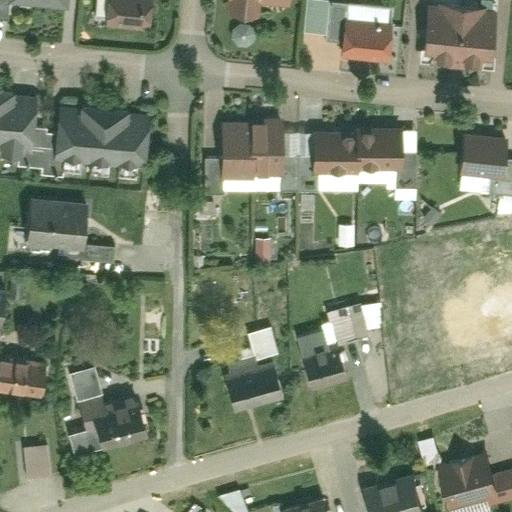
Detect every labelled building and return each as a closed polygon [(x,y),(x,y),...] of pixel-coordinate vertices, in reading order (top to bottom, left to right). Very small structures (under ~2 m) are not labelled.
[(104,0),(103,21),(150,26),(152,0),(104,0)] [(226,0),(226,6),(259,10),(260,1),(287,4),(287,0),(226,0)] [(326,30),(328,0),(306,0),(304,28),(326,30)] [(325,36),(341,38),(343,14),(344,0),(328,0),(326,30),(325,36)] [(428,0),(423,45),(491,52),(497,2),(482,0),(428,0)] [(339,51),(388,56),(392,19),(343,14),(341,38),(339,51)] [(230,22),(231,43),(252,42),(251,20),(230,22)] [(0,150),(18,152),(19,143),(31,144),(33,122),(37,90),(9,87),(10,82),(0,81),(0,150)] [(56,130),(54,152),(64,153),(143,161),(148,110),(128,108),(128,102),(79,97),(79,103),(59,101),(56,130)] [(253,171),(281,170),(281,151),(281,112),(253,112),(253,117),(253,171)] [(253,171),(253,117),(223,117),(223,154),(223,175),(253,175),(253,171)] [(48,123),(33,122),(31,144),(19,143),(18,152),(17,161),(43,164),(42,170),(62,172),(64,153),(54,152),(56,130),(47,129),(48,123)] [(358,129),(359,165),(401,164),(400,147),(400,124),(358,124),(358,129)] [(359,165),(358,129),(315,130),(315,151),(315,169),(359,168),(359,165)] [(460,129),(457,169),(500,172),(502,153),(503,132),(460,129)] [(415,147),(400,147),(401,164),(401,182),(416,182),(415,147)] [(282,186),(298,186),(297,151),(281,151),(281,170),(282,186)] [(315,169),(315,151),(297,151),(298,186),(316,186),(315,169)] [(511,154),(502,153),(500,172),(499,189),(511,189),(511,154)] [(223,175),(223,154),(206,154),(207,187),(224,187),(223,175)] [(30,193),(26,240),(82,244),(85,197),(30,193)] [(196,198),(196,217),(214,217),(214,197),(196,198)] [(271,234),(255,234),(255,263),(271,263),(271,234)] [(511,289),(445,305),(454,343),(511,329),(511,289)] [(336,337),(337,340),(369,330),(360,298),(327,307),(336,337)] [(252,354),(276,348),(269,322),(246,329),(252,354)] [(308,382),(346,371),(337,340),(336,337),(298,348),(303,365),(308,382)] [(0,349),(0,385),(39,391),(44,357),(0,349)] [(235,406),(282,393),(271,354),(255,358),(224,367),(235,406)] [(69,371),(77,396),(102,387),(94,363),(69,371)] [(96,419),(103,442),(146,427),(134,392),(91,406),(96,419)] [(74,451),(103,442),(96,419),(67,429),(74,451)] [(417,438),(424,461),(438,456),(431,434),(417,438)] [(26,473),(50,471),(46,440),(23,443),(26,473)] [(450,511),(468,511),(511,498),(511,463),(491,470),(485,448),(435,463),(450,511)] [(363,482),(371,511),(423,511),(426,511),(414,468),(363,482)] [(224,490),(230,511),(244,508),(239,487),(224,490)] [(280,503),(282,511),(326,511),(321,492),(280,503)]
